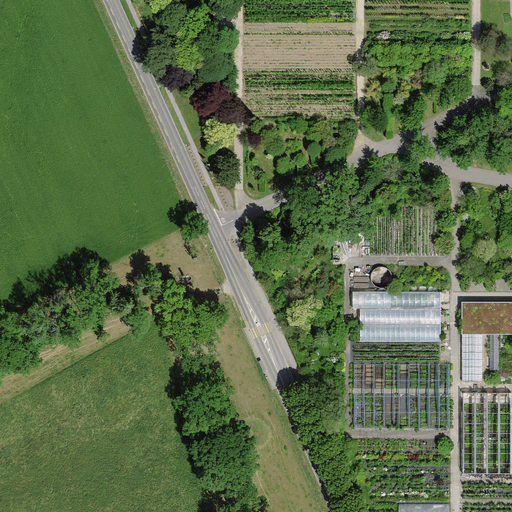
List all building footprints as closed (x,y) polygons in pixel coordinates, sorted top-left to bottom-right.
[(353,289),(353,307),(361,307),(360,340),(442,340),(442,289),(353,289)] [(511,302),(462,301),(462,333),(482,333),(511,334),(511,302)] [(462,333),(462,381),(482,381),(482,333),(462,333)] [(511,392),(463,391),(463,472),(511,472),(511,392)] [(449,511),(450,502),(400,502),(400,511),(449,511)]
